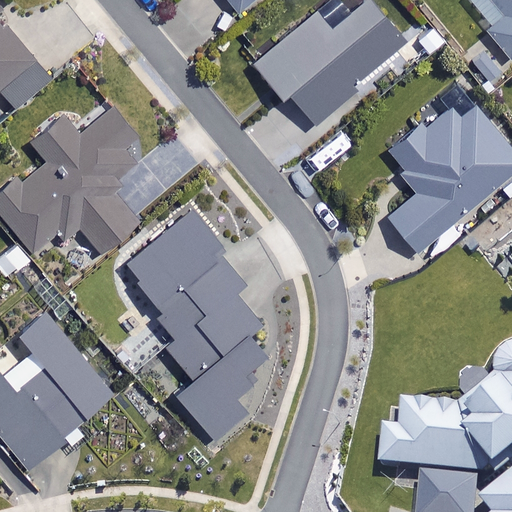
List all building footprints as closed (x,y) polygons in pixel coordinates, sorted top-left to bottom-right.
[(227,0),(239,13),(254,0),(227,0)] [(406,42),(370,0),(336,29),(319,9),(255,63),(286,100),(292,95),(319,127),(361,92),(355,85),(406,42)] [(511,57),(511,0),(491,0),(506,17),(488,32),(510,59),(511,57)] [(0,91),(36,61),(0,18),(0,91)] [(418,252),(511,173),(511,149),(477,105),(462,117),(447,98),(383,152),(417,192),(388,216),(418,252)] [(141,140),(113,106),(80,134),(65,116),(32,144),(45,159),(0,196),(0,210),(35,253),(60,232),(66,240),(79,228),(98,252),(199,168),(161,123),(141,140)] [(226,249),(192,208),(125,263),(164,310),(157,316),(175,337),(165,345),(194,379),(177,393),(216,440),(249,413),(233,394),(272,362),(250,335),(262,325),(236,293),(246,285),(220,254),(226,249)] [(31,260),(18,244),(0,258),(0,261),(12,276),(31,260)] [(114,394),(52,313),(21,336),(34,353),(4,376),(0,370),(0,429),(29,468),(70,437),(65,431),(114,394)] [(511,511),(511,351),(510,352),(503,358),(498,369),(499,381),(465,411),(409,405),(406,429),(389,427),(384,468),(501,480),(511,470),(511,481),(486,503),(492,511),(511,511)]
